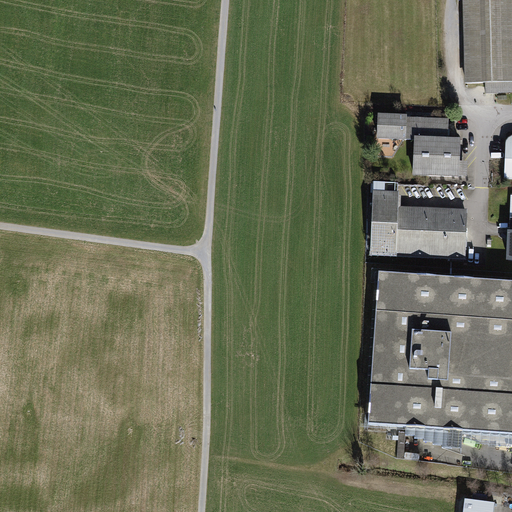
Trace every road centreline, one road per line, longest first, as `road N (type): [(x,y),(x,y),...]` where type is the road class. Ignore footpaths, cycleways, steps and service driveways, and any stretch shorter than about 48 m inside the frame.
road 1 (track): [(226,0),(205,253),(0,225)]
road 2 (track): [(201,511),(205,253)]
road 3 (residential): [(511,108),(481,108),(478,254)]
